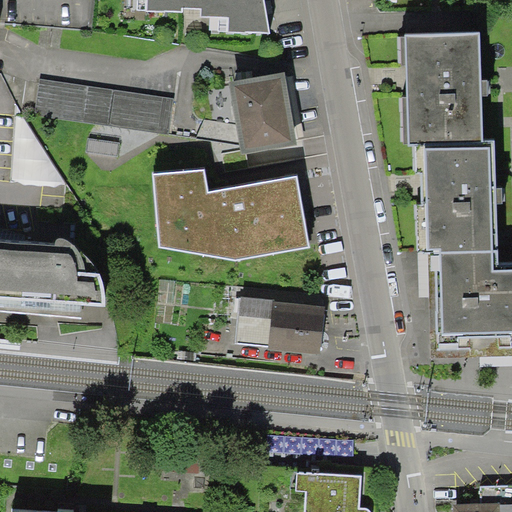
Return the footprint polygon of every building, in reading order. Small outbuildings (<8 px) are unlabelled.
[(135,0),(135,12),(206,17),(206,37),(281,39),(276,0),(135,0)] [(497,39),(421,41),(425,151),(442,152),(449,252),(463,252),(459,340),(511,340),(511,152),(503,152),(497,39)] [(294,80),(244,88),(255,155),(305,147),(294,80)] [(176,101),(40,82),(35,120),(171,139),(176,101)] [(322,170),(178,152),(171,212),(314,231),(322,170)] [(0,301),(118,308),(120,275),(86,273),(88,248),(0,242),(0,301)] [(331,308),(251,299),(245,344),(325,354),(331,308)] [(375,471),(305,468),(302,487),(315,489),(313,511),(382,511),(383,504),(374,503),(375,471)] [(457,505),(456,511),(511,511),(511,482),(482,483),(483,504),(457,505)]
